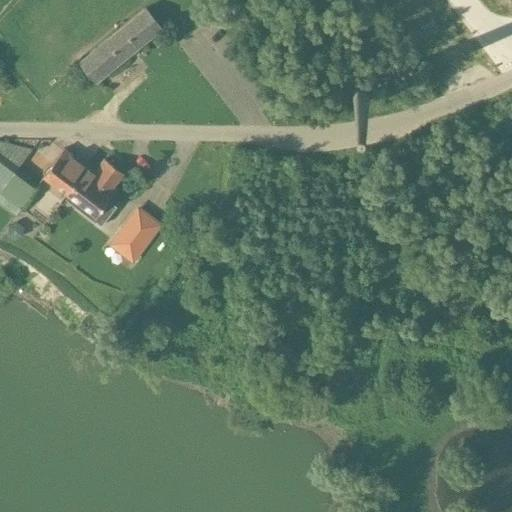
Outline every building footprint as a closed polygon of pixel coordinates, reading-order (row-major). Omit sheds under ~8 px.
[(96,81),(162,27),(146,8),(80,61),(96,81)] [(370,96),(370,94),(370,91),(369,90),(367,87),(365,86),(363,86),(361,86),(359,86),(357,87),(356,88),(355,89),(354,90),(353,92),(353,94),(353,96),(353,98),(354,99),(355,100),(356,102),(357,102),(359,103),(361,103),(364,103),(367,102),(368,101),(369,99),(370,96)] [(43,174),(67,193),(87,166),(63,148),(43,174)] [(0,190),(0,191),(20,164),(0,149),(0,190)] [(95,172),(87,166),(67,193),(69,194),(67,198),(102,225),(117,205),(109,199),(111,196),(107,193),(123,172),(105,158),(95,172)] [(137,250),(157,223),(159,225),(159,224),(138,208),(120,232),(124,235),(121,239),(138,252),(139,251),(137,250)]
